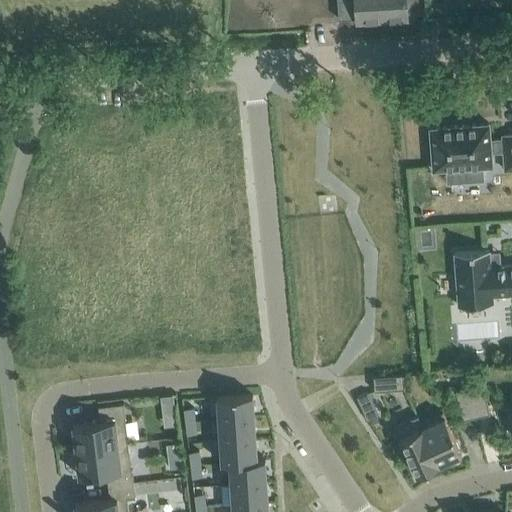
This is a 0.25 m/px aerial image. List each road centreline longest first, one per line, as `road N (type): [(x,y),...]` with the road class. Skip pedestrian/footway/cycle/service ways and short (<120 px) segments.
road 1 (residential): [(286,373),(63,395),(39,428),(48,511)]
road 2 (unclassified): [(256,62),(286,373)]
road 3 (residential): [(256,62),(0,84)]
road 4 (residential): [(511,46),(256,62)]
road 5 (unclassified): [(286,373),(288,401),(361,511)]
